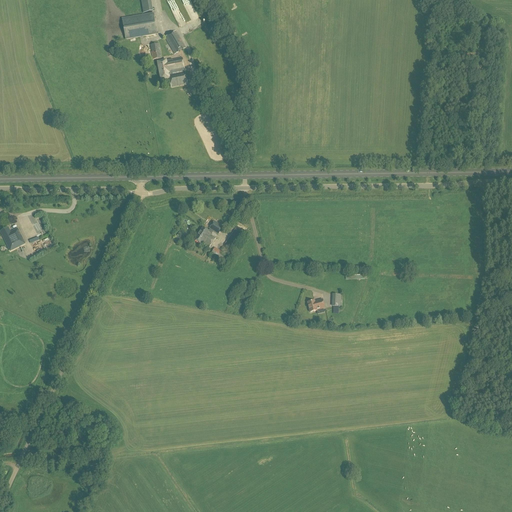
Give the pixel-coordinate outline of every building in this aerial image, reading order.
[(142,0),(145,13),(155,12),(152,0),(142,0)] [(126,39),(157,34),(153,14),(123,19),(126,39)] [(175,55),(185,49),(175,32),(165,38),(175,55)] [(160,51),(158,44),(150,45),(151,52),(152,61),(162,59),(160,51)] [(187,85),(182,58),(166,61),(157,63),(161,81),(169,79),(171,88),(187,85)] [(201,243),(209,248),(223,227),(214,221),(209,229),(210,229),(208,232),(203,228),(194,240),(200,244),(201,243)] [(0,230),(10,250),(24,243),(17,228),(10,232),(7,227),(0,230)] [(232,251),(245,233),(237,227),(224,245),(232,251)] [(179,244),(186,234),(181,230),(173,240),(179,244)] [(225,262),(226,263),(229,257),(214,248),(211,253),(225,262)] [(226,263),(225,262),(223,266),(227,268),(232,259),(229,257),(226,263)] [(341,307),(341,295),(332,295),(332,307),(341,307)] [(324,309),(322,300),(314,302),(314,301),(307,303),(310,313),(317,311),(324,309)]
